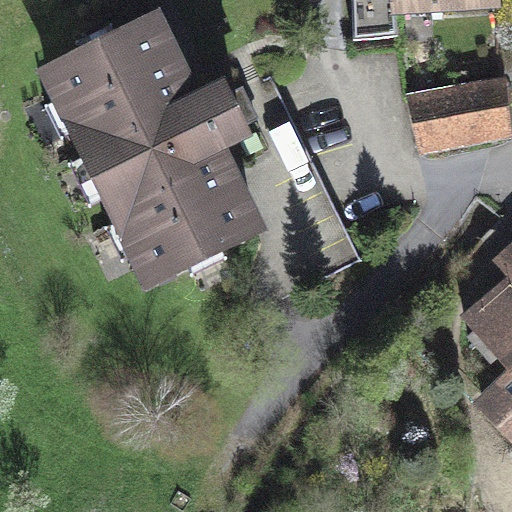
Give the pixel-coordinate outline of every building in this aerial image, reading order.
[(399,38),(397,8),(492,3),(491,0),(353,0),(354,42),(399,38)] [(136,256),(149,283),(186,265),(220,248),(257,230),(217,149),(244,136),(240,127),(227,100),(222,91),(196,104),(156,24),(118,42),(84,58),(48,76),(60,102),(76,134),(88,159),(108,200),(120,224),(136,256)] [(78,45),(84,58),(118,42),(112,29),(78,45)] [(509,136),(505,84),(409,100),(421,154),(509,136)] [(243,92),(227,100),(240,127),(256,119),(243,92)] [(63,140),(76,134),(60,102),(47,108),(63,140)] [(90,208),(108,200),(88,159),(70,167),(90,208)] [(123,263),(136,256),(120,224),(107,231),(123,263)] [(186,265),(192,277),(226,261),(220,248),(186,265)] [(511,376),(511,375),(511,250),(502,259),(511,270),(511,280),(465,320),(476,333),(469,339),(491,365),(498,359),(511,376)] [(483,404),(511,432),(511,375),(511,376),(483,404)]
